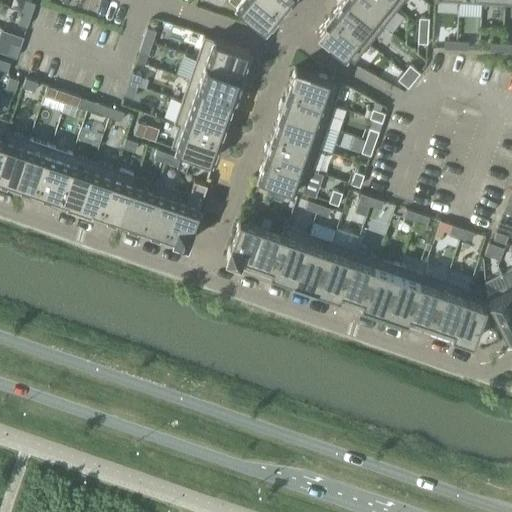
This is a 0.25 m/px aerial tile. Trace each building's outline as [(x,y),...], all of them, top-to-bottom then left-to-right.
[(26,0),(25,0),(21,11),(31,15),(35,3),(26,0)] [(280,11),(267,0),(229,0),(265,29),(280,11)] [(267,0),(280,11),(288,0),(267,0)] [(338,4),(330,13),(368,44),(382,26),(350,0),(337,0),(336,2),(338,4)] [(385,0),(350,0),(382,26),(396,9),(385,0)] [(385,0),(396,9),(402,0),(385,0)] [(31,15),(21,11),(17,23),(26,26),(31,15)] [(368,44),(330,13),(316,31),(353,62),(368,44)] [(418,17),(418,30),(427,30),(428,18),(418,17)] [(147,28),(143,39),(152,43),(156,31),(147,28)] [(427,30),(418,30),(417,42),(427,42),(427,30)] [(204,35),(196,57),(241,73),(249,51),(204,35)] [(152,43),(143,39),(139,51),(148,54),(152,43)] [(444,48),(456,48),(456,40),(444,40),(444,48)] [(456,40),(456,48),(467,49),(468,41),(456,40)] [(11,42),(7,55),(16,58),(20,46),(11,42)] [(489,50),(501,51),(501,43),(490,42),(489,50)] [(511,43),(501,43),(501,51),(511,51),(511,43)] [(196,57),(188,79),(234,95),(238,83),(241,84),(243,75),(241,75),(241,73),(196,57)] [(0,58),(0,68),(7,71),(10,62),(0,58)] [(409,64),(404,71),(413,79),(419,72),(409,64)] [(295,66),(287,89),(332,105),(340,83),(295,66)] [(132,71),(128,82),(137,86),(141,74),(132,71)] [(413,79),(404,71),(397,79),(407,87),(413,79)] [(9,76),(5,88),(14,92),(18,79),(9,76)] [(22,87),(34,91),(37,82),(25,78),(22,87)] [(188,79),(181,101),(226,116),(234,95),(188,79)] [(137,86),(128,82),(124,94),(133,98),(137,86)] [(53,97),(65,101),(68,92),(57,88),(53,97)] [(280,108),(280,111),(325,126),(332,105),(287,89),(283,101),(281,100),(278,107),(280,108)] [(68,92),(65,101),(77,106),(80,96),(68,92)] [(178,125),(178,124),(219,138),(226,116),(181,101),(173,123),(178,125)] [(97,112),(108,116),(112,107),(100,103),(97,112)] [(112,107),(108,116),(120,120),(123,111),(112,107)] [(372,108),(369,118),(381,122),(384,112),(372,108)] [(280,111),(272,132),(318,148),(325,126),(280,111)] [(137,121),(133,134),(142,137),(146,125),(137,121)] [(219,138),(178,124),(178,125),(170,146),(211,160),(212,157),(215,158),(218,150),(215,149),(219,138)] [(378,131),(369,128),(365,140),(374,143),(378,131)] [(11,183),(13,183),(29,138),(6,130),(3,139),(4,139),(0,151),(0,178),(3,180),(2,182),(10,185),(11,183)] [(265,152),(265,154),(310,169),(318,148),(272,132),(268,143),(265,144),(264,150),(265,152)] [(13,183),(34,191),(50,145),(29,138),(13,183)] [(122,147),(134,151),(137,142),(125,138),(122,147)] [(365,140),(361,151),(370,154),(374,143),(365,140)] [(34,191),(56,198),(72,153),(50,145),(34,191)] [(153,158),(165,162),(168,153),(156,149),(153,158)] [(76,205),(78,206),(93,160),(72,153),(56,198),(68,202),(67,205),(75,208),(76,205)] [(168,153),(165,162),(177,166),(180,157),(168,153)] [(310,169),(265,154),(257,177),(262,179),(303,192),(310,169)] [(78,206),(99,213),(115,167),(93,160),(78,206)] [(99,213),(121,220),(133,184),(134,184),(137,175),(115,167),(99,213)] [(363,174),(354,171),(350,183),(359,186),(363,174)] [(262,179),(257,177),(254,176),(250,187),(258,190),(262,179)] [(176,199),(164,235),(186,243),(207,184),(193,179),(186,202),(178,199),(176,199)] [(142,228),(164,235),(176,199),(178,199),(181,190),(157,182),(154,191),(155,191),(142,228)] [(131,224),(142,228),(155,191),(154,191),(134,184),(133,184),(121,220),(123,221),(122,224),(130,226),(131,224)] [(273,189),(270,196),(282,200),(284,193),(273,189)] [(328,201),(337,204),(342,192),(333,189),(328,201)] [(358,201),(369,204),(372,197),(360,193),(358,201)] [(372,197),(369,204),(380,208),(383,201),(372,197)] [(304,208),(316,212),(318,204),(307,200),(304,208)] [(511,208),(511,202),(507,200),(503,211),(510,214),(511,208)] [(318,204),(316,212),(327,216),(330,208),(318,204)] [(403,216),(415,220),(417,213),(406,209),(403,216)] [(417,213),(415,220),(426,224),(428,216),(417,213)] [(226,257),(247,264),(260,226),(239,219),(226,257)] [(449,232),(460,236),(463,228),(451,224),(449,232)] [(270,272),(292,280),(309,233),(285,225),(282,234),(283,234),(270,272)] [(247,264),(270,272),(283,234),(282,234),(260,226),(247,264)] [(463,228),(460,236),(471,240),(474,232),(463,228)] [(496,231),(493,239),(505,243),(507,235),(496,231)] [(292,280),(315,287),(331,241),(309,233),(292,280)] [(315,287),(338,295),(354,248),(331,241),(315,287)] [(484,254),(492,256),(496,245),(488,243),(484,254)] [(496,245),(492,256),(499,259),(503,248),(496,245)] [(338,295),(361,303),(377,256),(354,248),(338,295)] [(361,303),(383,311),(399,264),(377,256),(361,303)] [(383,311),(406,319),(422,272),(399,264),(383,311)] [(406,319),(429,327),(445,279),(422,272),(406,319)] [(429,327),(451,334),(464,297),(465,297),(468,288),(445,279),(429,327)] [(511,330),(511,296),(506,284),(486,294),(490,302),(495,313),(505,334),(511,330)] [(464,297),(451,334),(473,342),(482,315),(486,304),(465,297),(464,297)]
